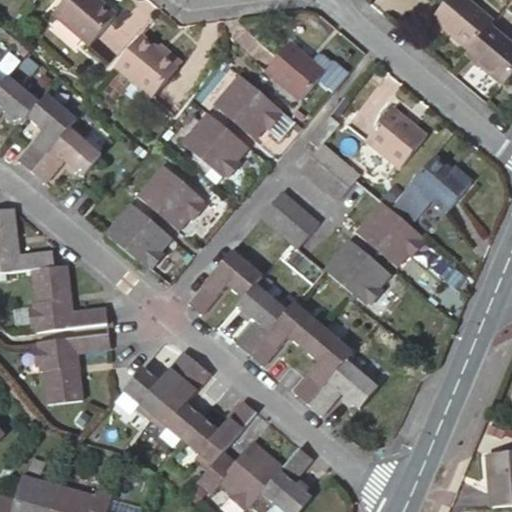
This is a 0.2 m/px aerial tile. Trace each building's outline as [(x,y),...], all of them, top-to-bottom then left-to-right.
[(88,43),(113,14),(96,0),(62,0),(51,13),(88,43)] [(472,48),(491,25),(495,20),(471,0),(449,0),(435,17),(472,48)] [(472,48),(468,52),(505,84),(511,74),(511,42),(491,25),(472,48)] [(177,66),(140,34),(116,64),(152,95),(177,66)] [(303,99),(326,72),(292,44),(269,71),(303,99)] [(12,73),(3,84),(0,87),(0,115),(4,111),(21,126),(26,119),(40,104),(23,90),(27,86),(12,73)] [(254,140),(280,111),(240,77),(215,107),(254,140)] [(46,97),(40,104),(26,119),(44,135),(63,112),(46,97)] [(44,135),(19,163),(32,174),(74,124),(80,119),(66,108),(63,112),(44,135)] [(404,168),(429,138),(396,110),(370,140),(404,168)] [(341,125),(330,115),(311,136),(323,146),(341,125)] [(222,178),(247,149),(208,116),(182,145),(222,178)] [(32,174),(47,186),(66,162),(84,178),(101,156),(84,142),(88,136),(74,124),(32,174)] [(361,178),(323,146),(301,171),(339,204),(357,183),(361,178)] [(460,175),(438,157),(417,183),(393,212),(412,228),(436,199),(452,212),(476,183),(463,172),(460,175)] [(177,231),(203,202),(162,168),(138,198),(177,231)] [(299,252),(320,227),(281,194),(260,220),(299,252)] [(412,228),(393,212),(386,206),(361,236),(401,270),(427,240),(412,228)] [(106,235),(145,269),(169,241),(130,207),(106,235)] [(13,210),(0,211),(0,276),(30,273),(53,269),(51,254),(17,258),(13,210)] [(369,310),(393,281),(353,246),(328,276),(369,310)] [(250,261),(236,250),(190,306),(203,316),(227,288),(241,300),(255,284),(261,277),(247,265),(250,261)] [(31,304),(34,333),(108,324),(107,310),(71,313),(66,267),(53,269),(30,273),(34,304),(31,304)] [(256,322),(237,345),(249,355),(289,305),(278,296),(274,300),(255,284),(241,300),(236,305),(256,322)] [(249,355),(261,366),(284,336),(302,351),(321,328),(304,313),(307,309),(294,299),(289,305),(249,355)] [(320,367),(297,395),(308,405),(349,355),(355,349),(344,340),(340,344),(321,328),(302,351),(320,367)] [(76,355),(111,352),(108,335),(36,343),(39,373),(42,373),(47,407),(82,403),(76,355)] [(199,365),(183,352),(159,380),(143,367),(124,390),(140,403),(137,407),(152,420),(199,365)] [(308,405),(321,415),(341,392),(360,408),(379,386),(360,370),(363,367),(349,355),(308,405)] [(211,375),(199,365),(152,420),(166,431),(169,427),(200,453),(196,457),(209,468),(218,457),(256,413),(242,401),(218,429),(188,404),(211,375)] [(255,492),(279,464),(253,442),(231,468),(218,457),(209,468),(198,482),(210,493),(220,482),(245,503),(255,492)] [(290,481),(310,457),(295,445),(279,464),(255,492),(270,504),(273,501),(285,511),(296,511),(309,496),(290,481)] [(511,508),(511,455),(496,457),(500,509),(511,508)] [(51,511),(61,480),(23,469),(14,502),(0,498),(0,511),(51,511)] [(106,511),(112,490),(98,485),(97,490),(61,480),(51,511),(106,511)]
